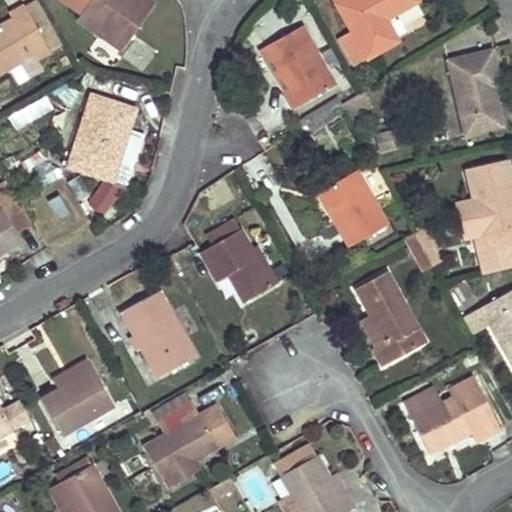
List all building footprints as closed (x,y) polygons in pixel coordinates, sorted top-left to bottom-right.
[(51,50),(67,41),(44,0),(31,0),(25,4),(51,50)] [(156,4),(150,0),(89,0),(76,18),(122,51),(156,4)] [(368,0),(333,0),(344,19),(371,4),(368,0)] [(400,40),(388,18),(417,1),(416,0),(368,0),(371,4),(344,19),(367,59),(400,40)] [(13,17),(0,24),(0,72),(34,54),(37,59),(51,50),(25,4),(10,12),(13,17)] [(337,85),(305,27),(267,48),(291,90),(300,106),(337,85)] [(501,88),(493,52),(449,61),(466,136),(502,128),(497,97),(490,99),(489,90),(495,89),(501,88)] [(375,77),(360,86),(364,92),(379,83),(375,77)] [(300,106),(291,90),(285,94),(293,110),(300,106)] [(351,119),(371,107),(362,92),(342,103),(351,119)] [(135,108),(88,93),(65,166),(112,181),(119,159),(135,108)] [(342,105),(339,100),(305,121),(308,127),(342,105)] [(342,105),(308,127),(312,134),(347,114),(342,105)] [(393,133),(378,137),(381,153),(396,150),(393,133)] [(133,163),(119,159),(112,181),(126,185),(133,163)] [(511,169),(509,159),(465,169),(481,235),(475,237),(484,274),(511,267),(511,223),(505,195),(511,193),(511,169)] [(33,179),(52,179),(52,163),(32,164),(33,179)] [(358,169),(318,192),(350,249),(389,225),(358,169)] [(72,213),(61,193),(48,201),(60,221),(72,213)] [(0,207),(0,255),(21,243),(15,233),(31,225),(16,199),(0,207)] [(254,247),(243,228),(201,250),(217,279),(228,274),(243,302),(274,284),(254,247)] [(432,248),(434,246),(425,229),(416,234),(426,251),(432,248)] [(426,251),(416,234),(405,239),(415,257),(426,251)] [(259,244),(254,247),(274,284),(280,281),(259,244)] [(440,262),(432,248),(426,251),(433,265),(440,262)] [(423,272),(433,265),(426,251),(415,257),(423,272)] [(389,272),(355,291),(369,316),(384,344),(374,350),(383,366),(427,343),(389,272)] [(467,293),(460,280),(444,284),(454,301),(467,293)] [(158,376),(198,352),(162,288),(122,311),(158,376)] [(511,290),(482,306),(511,361),(511,290)] [(384,344),(369,316),(359,321),(374,350),(384,344)] [(58,391),(94,370),(87,359),(52,379),(58,391)] [(58,391),(43,399),(65,437),(116,407),(94,370),(58,391)] [(431,454),(475,431),(479,440),(502,428),(480,383),(412,416),(431,454)] [(3,410),(16,431),(30,422),(18,402),(3,410)] [(235,439),(216,406),(197,416),(190,403),(156,422),(164,435),(143,447),(162,482),(164,481),(169,489),(195,474),(191,465),(198,460),(235,439)] [(0,438),(14,431),(0,405),(0,438)] [(330,478),(318,456),(280,477),(299,511),(346,511),(354,507),(347,493),(340,497),(330,478)] [(191,465),(195,474),(203,469),(198,460),(191,465)] [(119,511),(92,464),(55,485),(69,511),(119,511)] [(340,497),(347,493),(337,474),(330,478),(340,497)] [(59,511),(69,511),(55,485),(47,489),(59,511)] [(220,491),(217,485),(210,489),(213,494),(220,491)]
